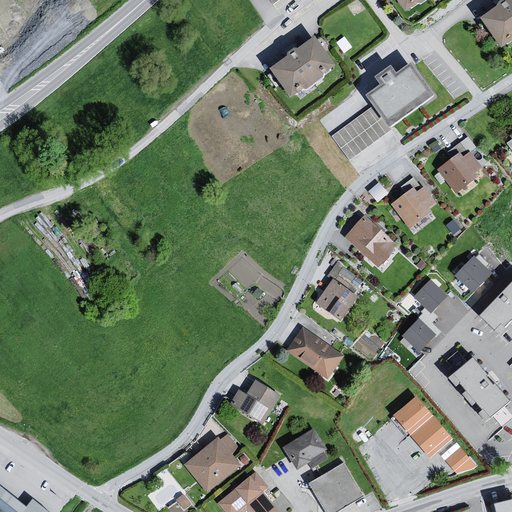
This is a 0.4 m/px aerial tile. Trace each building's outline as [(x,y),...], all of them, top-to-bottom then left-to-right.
[(399,0),(410,15),(429,0),(399,0)] [(501,8),(485,20),(505,50),(511,44),(511,0),(507,0),(501,6),(501,8)] [(292,58),(275,71),(295,100),(340,68),(320,40),(302,52),(299,51),(291,57),(292,58)] [(385,88),(372,98),(394,130),(439,98),(416,66),(402,77),(395,69),(379,79),(385,88)] [(463,154),(436,172),(456,200),(479,182),(477,177),(485,172),(472,154),(465,159),(463,154)] [(380,180),(369,189),(378,199),(388,191),(380,180)] [(418,192),(393,209),(411,235),(434,215),(431,210),(437,206),(425,191),(419,195),(418,192)] [(367,218),(347,240),(381,272),(402,250),(367,218)] [(474,256),(455,275),(473,292),(492,273),(474,256)] [(335,282),(317,306),(342,323),(360,299),(337,279),(344,268),(339,265),(328,277),(335,282)] [(511,277),(478,311),(503,336),(511,325),(511,277)] [(447,296),(430,280),(413,296),(430,313),(447,296)] [(436,335),(419,319),(402,335),(419,352),(436,335)] [(304,331),(287,351),(329,384),(345,358),(304,331)] [(472,356),(446,374),(488,420),(510,400),(472,356)] [(232,408),(264,426),(281,396),(256,383),(248,397),(240,393),(232,408)] [(418,396),(395,416),(431,460),(454,440),(418,396)] [(315,431),(283,451),(297,472),(328,451),(315,431)] [(219,440),(187,468),(208,495),(242,466),(234,459),(239,452),(237,447),(230,440),(226,438),(220,442),(219,440)] [(457,440),(441,454),(461,475),(476,461),(457,440)] [(345,466),(311,486),(326,511),(341,511),(364,498),(345,466)] [(257,474),(220,507),(224,511),(279,511),(264,493),(269,488),(257,474)] [(27,508),(0,486),(0,511),(47,511),(33,500),(27,508)] [(511,511),(511,500),(495,504),(496,511),(511,511)]
